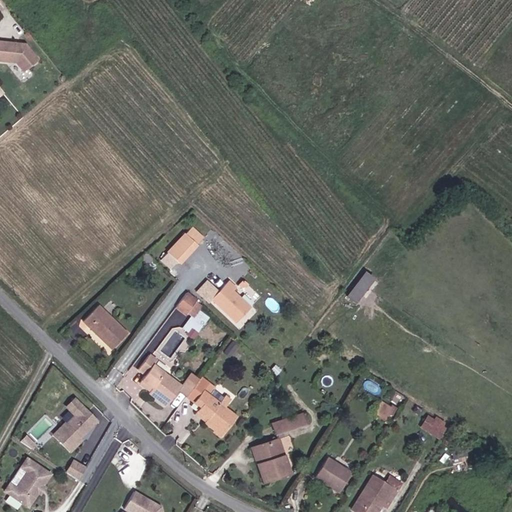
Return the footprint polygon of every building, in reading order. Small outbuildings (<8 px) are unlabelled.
[(23,73),(38,60),(25,44),(0,41),(0,60),(15,63),(23,73)] [(190,226),(183,233),(194,244),(201,236),(190,226)] [(177,262),(194,244),(183,233),(166,251),(177,262)] [(145,253),(140,257),(153,271),(158,266),(145,253)] [(346,297),(354,303),(373,278),(364,272),(346,297)] [(232,292),(235,288),(228,281),(210,300),(235,323),(250,308),(232,292)] [(186,314),(196,301),(196,300),(186,293),(175,307),(185,315),(186,314)] [(196,301),(186,314),(193,319),(202,306),(196,301)] [(82,321),(111,349),(126,334),(97,306),(82,321)] [(223,353),(228,357),(238,345),(232,341),(223,353)] [(320,364),(327,356),(320,350),(313,358),(320,364)] [(151,389),(148,391),(167,405),(178,390),(181,386),(152,364),(155,360),(148,355),(136,371),(143,376),(140,380),(151,389)] [(178,390),(186,396),(199,380),(191,374),(181,386),(178,390)] [(214,429),(222,435),(235,417),(208,396),(213,389),(199,379),(199,380),(186,396),(185,397),(192,402),(199,408),(196,411),(207,419),(205,422),(214,429)] [(151,389),(140,380),(138,383),(148,391),(151,389)] [(93,420),(74,401),(66,409),(75,418),(65,427),(64,425),(53,436),(69,452),(80,441),(78,439),(89,428),(87,426),(93,420)] [(199,408),(192,402),(190,406),(196,411),(199,408)] [(373,414),(384,420),(391,409),(380,402),(373,414)] [(207,419),(196,411),(194,414),(205,422),(207,419)] [(272,424),(275,434),(304,425),(301,415),(272,424)] [(447,424),(436,417),(433,420),(426,415),(418,427),(426,432),(427,431),(439,438),(447,424)] [(93,420),(87,426),(89,428),(96,422),(93,420)] [(219,439),(222,435),(214,429),(211,433),(219,439)] [(277,439),(255,446),(261,462),(255,464),(261,482),(288,474),(277,439)] [(250,448),(255,464),(261,462),(255,446),(250,448)] [(468,448),(453,449),(454,459),(468,458),(468,448)] [(314,477),(338,492),(350,473),(326,458),(314,477)] [(8,484),(3,491),(27,508),(36,494),(34,492),(39,485),(42,487),(49,475),(26,459),(19,468),(26,472),(14,488),(8,484)] [(65,473),(77,481),(84,469),(73,461),(65,473)] [(19,468),(8,484),(14,488),(26,472),(19,468)] [(381,504),(391,489),(371,476),(350,510),(353,511),(371,511),(378,502),(381,504)] [(39,485),(34,492),(36,494),(38,495),(44,488),(42,487),(39,485)] [(391,489),(381,504),(385,507),(395,491),(391,489)] [(124,510),(128,511),(160,511),(159,508),(133,493),(124,510)] [(378,502),(371,511),(375,511),(381,504),(378,502)]
